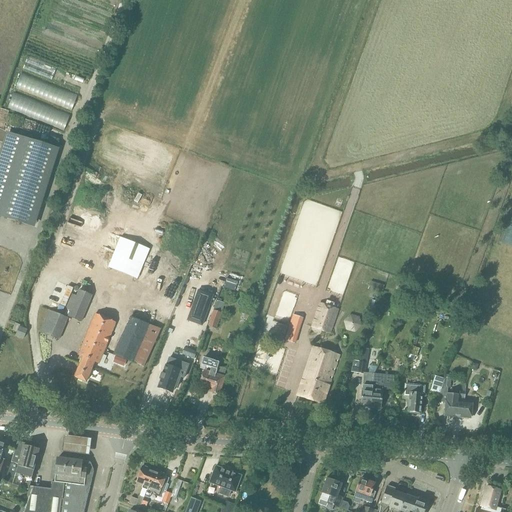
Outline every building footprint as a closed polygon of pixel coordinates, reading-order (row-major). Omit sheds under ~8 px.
[(0,171),(0,216),(29,225),(54,148),(12,135),(0,171)] [(66,309),(70,311),(68,316),(81,322),(92,296),(79,290),(76,296),(72,294),(66,309)] [(198,290),(187,321),(203,326),(214,295),(198,290)] [(320,303),(312,326),(312,327),(330,334),(338,309),(320,303)] [(68,318),(49,310),(40,332),(59,340),(68,318)] [(214,310),(208,325),(216,328),(221,313),(214,310)] [(78,355),(83,357),(75,377),(86,382),(95,362),(99,364),(116,322),(95,314),(78,355)] [(350,314),(344,321),(346,330),(355,332),(362,326),(359,316),(350,314)] [(291,323),(290,323),(285,340),(296,343),(301,326),(303,318),(293,315),(291,323)] [(149,324),(130,317),(114,355),(144,367),(160,329),(149,324)] [(27,329),(20,326),(16,336),(24,339),(27,329)] [(185,347),(182,355),(194,360),(197,351),(185,347)] [(340,355),(313,347),(297,396),(323,404),(340,355)] [(411,347),(407,358),(414,361),(415,357),(417,358),(420,350),(411,347)] [(353,360),(351,370),(365,373),(369,350),(362,348),(360,362),(353,360)] [(160,380),(157,389),(173,395),(176,388),(178,389),(182,378),(185,380),(190,365),(169,358),(166,365),(163,374),(161,373),(159,379),(160,380)] [(200,386),(211,389),(211,392),(219,395),(226,374),(225,373),(226,369),(218,367),(220,363),(204,358),(201,365),(211,368),(210,372),(205,370),(200,386)] [(374,374),(364,373),(363,388),(361,408),(371,409),(371,404),(370,403),(370,399),(371,399),(373,387),(374,374)] [(370,403),(371,404),(371,409),(381,410),(383,389),(393,390),(394,376),(374,374),(373,387),(371,399),(370,399),(370,403)] [(445,379),(435,376),(430,391),(440,394),(446,379),(445,379)] [(438,402),(446,403),(444,416),(458,417),(460,400),(460,393),(460,395),(447,394),(448,388),(450,388),(451,378),(445,377),(445,379),(446,379),(440,394),(438,402)] [(460,393),(460,400),(458,417),(471,418),(473,401),(465,401),(465,392),(466,385),(464,384),(461,391),(460,393)] [(404,396),(410,396),(409,412),(420,413),(422,393),(424,393),(425,386),(420,386),(420,387),(417,387),(416,385),(407,385),(405,386),(404,396)] [(0,480),(12,484),(18,464),(12,462),(0,458),(5,445),(0,443),(0,480)] [(12,484),(12,485),(28,491),(32,480),(31,480),(39,450),(17,444),(12,462),(18,464),(12,484)] [(82,511),(92,471),(89,464),(82,463),(82,462),(57,459),(54,482),(52,482),(51,489),(30,487),(23,507),(22,507),(20,511),(82,511)] [(241,476),(216,466),(210,483),(222,488),(220,494),(228,497),(231,491),(235,492),(241,476)] [(136,482),(144,485),(142,488),(143,488),(147,490),(153,472),(141,467),(136,482)] [(147,490),(144,498),(140,508),(145,510),(151,494),(158,497),(163,499),(162,502),(168,504),(171,497),(171,496),(172,494),(166,492),(169,485),(167,484),(170,478),(166,477),(153,472),(147,490)] [(322,494),(319,503),(327,506),(328,504),(338,508),(342,498),(336,496),(341,485),(327,479),(322,494)] [(363,479),(362,481),(360,480),(354,498),(371,505),(376,493),(372,492),(374,485),(367,483),(368,481),(363,479)] [(171,496),(171,497),(176,498),(182,481),(177,480),(172,494),(171,496)] [(373,511),(386,511),(388,508),(399,511),(400,511),(406,497),(394,492),(395,490),(386,487),(381,503),(381,504),(379,511),(374,510),(373,511)] [(499,511),(501,508),(495,506),(499,490),(485,487),(480,510),(476,509),(474,511),(499,511)] [(147,490),(143,488),(138,500),(131,497),(129,504),(140,508),(144,498),(147,490)] [(423,511),(426,504),(406,497),(400,511),(423,511)] [(196,511),(200,503),(191,499),(185,511),(196,511)]
